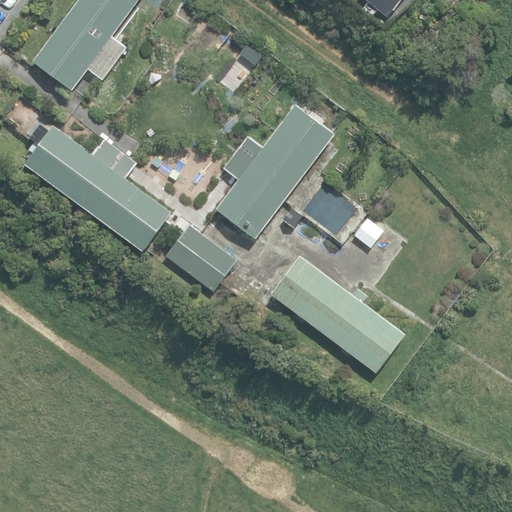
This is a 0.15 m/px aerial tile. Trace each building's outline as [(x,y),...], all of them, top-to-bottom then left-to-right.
[(79,0),(34,62),(73,90),(138,0),(79,0)] [(185,0),(160,0),(144,21),(179,49),(205,16),(185,0)] [(369,0),(388,15),(400,0),(369,0)] [(210,65),(237,29),(224,19),(215,31),(211,28),(193,52),(210,65)] [(217,208),(256,238),(336,133),(297,104),(265,146),(258,141),(247,155),(254,160),(217,208)] [(67,194),(144,251),(173,211),(121,173),(125,168),(110,157),(107,163),(55,125),(26,164),(67,194)] [(15,145),(7,156),(15,163),(24,153),(15,145)] [(295,228),(304,215),(291,206),(282,219),(295,228)] [(167,255),(214,291),(238,260),(190,224),(167,255)] [(273,294),(377,372),(406,333),(364,302),(368,297),(358,289),(354,294),(302,255),(273,294)]
